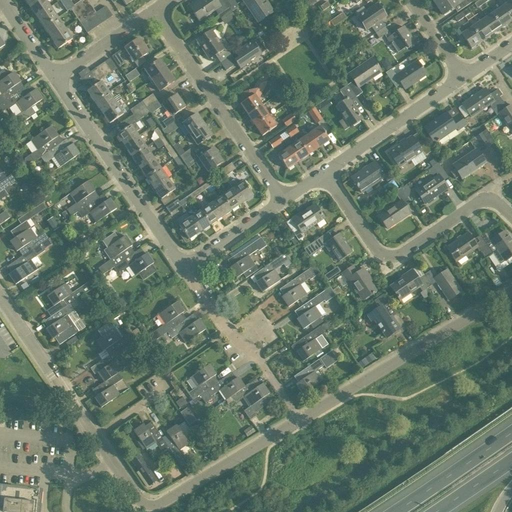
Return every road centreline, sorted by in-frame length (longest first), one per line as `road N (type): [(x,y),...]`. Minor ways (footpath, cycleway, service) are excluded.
road 1 (residential): [(143,504),(0,297)]
road 2 (residential): [(299,420),(511,290)]
road 3 (residential): [(511,213),(487,196),(394,252),(375,248),(322,176)]
road 4 (residential): [(182,267),(52,79)]
road 5 (residential): [(283,197),(153,12)]
road 6 (residential): [(299,420),(182,267)]
road 7 (residential): [(143,504),(158,504),(299,420)]
road 8 (residential): [(322,176),(462,76)]
road 9 (motorway): [(511,431),(394,511)]
road 10 (residential): [(182,267),(283,197)]
road 11 (residential): [(52,79),(153,12)]
